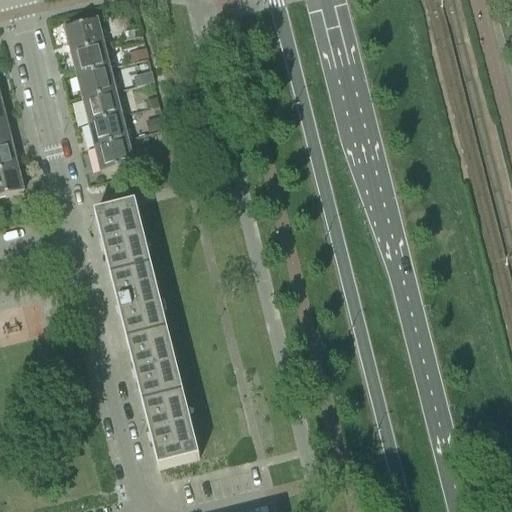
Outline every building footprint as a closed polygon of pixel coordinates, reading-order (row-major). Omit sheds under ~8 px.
[(97,23),(65,31),(71,56),(103,47),(97,23)] [(103,47),(71,56),(77,80),(110,71),(103,47)] [(110,71),(77,80),(83,103),(116,95),(110,71)] [(116,95),(83,103),(89,127),(122,119),(116,95)] [(122,119),(89,127),(95,151),(128,142),(122,119)] [(6,122),(0,123),(0,149),(12,146),(6,122)] [(128,142),(95,151),(101,175),(134,167),(128,142)] [(12,146),(0,149),(0,174),(18,170),(12,146)] [(162,169),(177,165),(174,156),(160,159),(162,169)] [(18,170),(0,174),(0,200),(24,195),(18,170)] [(95,217),(111,280),(150,270),(135,207),(95,217)] [(150,270),(111,280),(127,344),(166,334),(150,270)] [(166,334),(127,344),(142,407),(182,397),(166,334)] [(182,397),(142,407),(159,472),(198,462),(182,397)]
